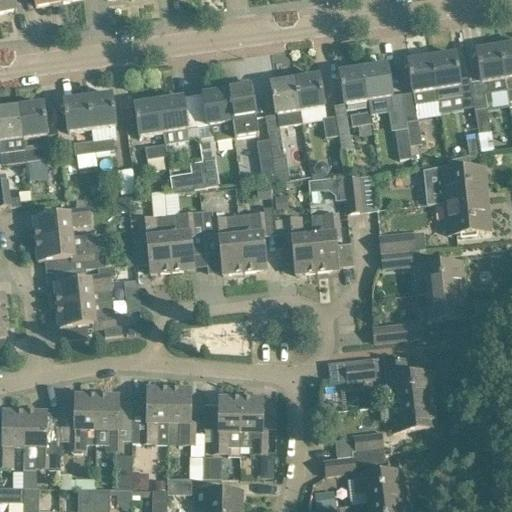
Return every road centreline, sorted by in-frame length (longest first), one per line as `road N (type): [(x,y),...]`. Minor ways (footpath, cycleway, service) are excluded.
road 1 (residential): [(511,0),(0,70)]
road 2 (residential): [(156,364),(163,324),(181,317),(290,302),(324,315)]
road 3 (residential): [(40,377),(28,298),(11,269),(8,216)]
road 4 (residential): [(156,364),(294,374)]
road 5 (residential): [(294,374),(284,511)]
